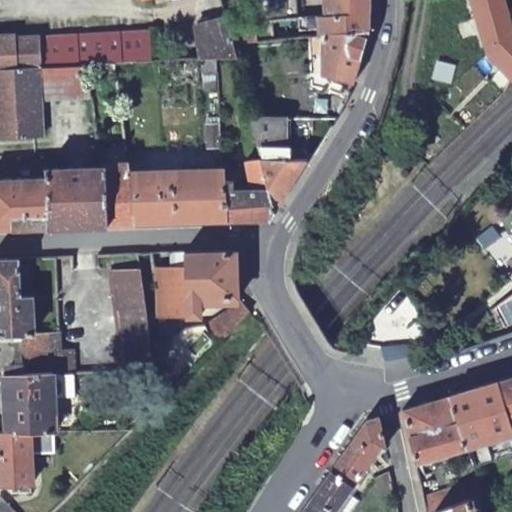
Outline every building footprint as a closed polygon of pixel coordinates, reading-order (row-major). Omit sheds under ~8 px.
[(228,24),(233,44),(323,34),(368,29),(369,0),(328,0),(329,14),(299,17),(297,0),(285,0),(287,18),(228,24)] [(472,0),(487,52),(511,78),(511,77),(511,25),(504,0),(472,0)] [(149,34),(150,60),(201,58),(216,57),(236,56),(233,44),(228,24),(226,16),(194,24),(149,34)] [(368,29),(323,34),(323,72),(352,82),(368,29)] [(80,34),(0,38),(0,67),(38,66),(39,66),(90,64),(109,62),(109,48),(81,49),(80,34)] [(109,62),(113,62),(150,60),(149,34),(111,44),(109,48),(109,62)] [(202,70),(217,69),(216,57),(201,58),(202,70)] [(90,64),(39,66),(40,86),(42,136),(42,98),(93,96),(90,64)] [(38,66),(0,67),(0,137),(42,136),(40,86),(39,66),(38,66)] [(275,209),(251,117),(240,119),(243,146),(253,189),(225,190),(227,219),(269,218),(275,209)] [(288,135),(290,117),(251,117),(275,209),(307,158),(291,156),(292,147),(280,146),(281,134),(288,135)] [(222,146),(220,124),(207,126),(208,147),(222,146)] [(128,173),(125,147),(98,148),(100,164),(102,167),(103,168),(105,223),(135,222),(128,173)] [(232,149),(222,149),(223,170),(233,170),(232,149)] [(102,167),(45,169),(48,225),(105,223),(103,168),(102,167)] [(0,226),(48,225),(45,169),(40,170),(39,176),(22,177),(22,172),(5,172),(5,177),(0,177),(0,226)] [(135,222),(227,219),(225,190),(223,170),(128,173),(135,222)] [(236,250),(184,251),(185,267),(155,268),(157,317),(201,316),(200,299),(238,298),(236,250)] [(22,373),(52,373),(70,372),(70,350),(57,350),(57,333),(30,334),(28,294),(18,295),(17,257),(0,257),(0,335),(21,334),(22,373)] [(120,370),(154,369),(138,269),(109,270),(120,370)] [(511,294),(494,307),(510,334),(511,333),(511,294)] [(208,320),(227,333),(250,311),(241,301),(208,320)] [(391,357),(408,354),(402,326),(386,329),(391,357)] [(154,369),(160,401),(172,389),(167,384),(164,368),(154,369)] [(28,430),(55,430),(52,373),(22,373),(5,374),(7,431),(28,430)] [(511,376),(452,394),(468,447),(511,434),(511,376)] [(404,410),(416,462),(468,447),(452,394),(404,410)] [(368,419),(359,432),(382,447),(387,450),(382,416),(368,419)] [(0,487),(31,486),(28,430),(7,431),(0,431),(0,487)] [(332,471),(354,486),(382,447),(359,432),(332,471)] [(427,511),(441,511),(471,501),(483,496),(471,458),(462,461),(464,467),(459,469),(465,485),(436,497),(432,483),(421,485),(427,511)] [(303,511),(336,511),(354,486),(332,471),(303,511)] [(393,483),(391,473),(384,474),(386,484),(393,483)] [(511,503),(511,488),(511,486),(496,493),(502,507),(511,503)] [(0,511),(15,511),(0,498),(0,511)] [(441,511),(472,511),(472,507),(477,506),(475,501),(471,502),(471,501),(441,511)]
